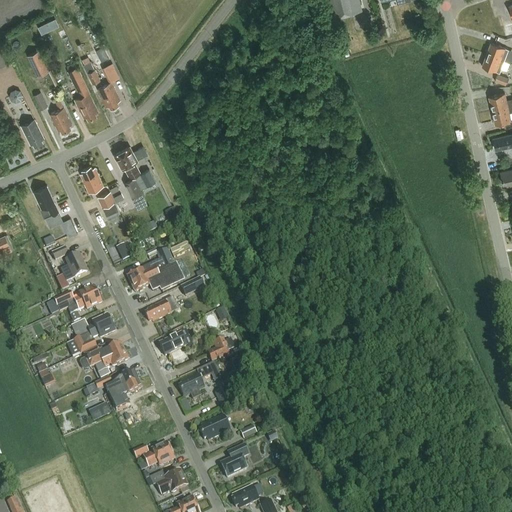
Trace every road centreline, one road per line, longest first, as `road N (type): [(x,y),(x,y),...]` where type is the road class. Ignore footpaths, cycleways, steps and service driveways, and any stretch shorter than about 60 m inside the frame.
road 1 (residential): [(216,511),(54,162)]
road 2 (residential): [(511,300),(445,7)]
road 3 (residential): [(54,162),(143,111),(234,0)]
